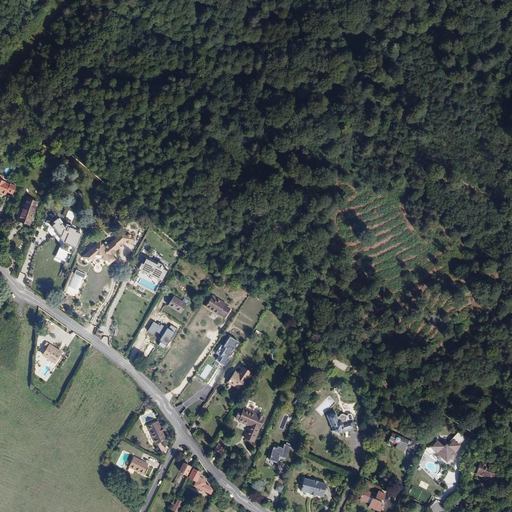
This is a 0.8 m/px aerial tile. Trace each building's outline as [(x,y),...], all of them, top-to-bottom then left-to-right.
[(12,194),(15,186),(10,183),(9,184),(6,183),(6,182),(0,179),(0,193),(1,194),(1,193),(6,195),(7,192),(12,194)] [(29,225),(35,208),(37,202),(27,198),(25,204),(24,204),(18,221),(29,225)] [(77,213),(66,208),(63,214),(67,216),(67,217),(74,220),(77,213)] [(66,228),(60,220),(57,222),(58,224),(56,226),(63,236),(62,238),(66,243),(59,259),(65,262),(63,267),(68,269),(69,266),(71,266),(85,233),(67,225),(66,228)] [(117,246),(123,241),(124,231),(120,231),(111,239),(112,240),(117,246)] [(132,241),(132,232),(124,231),(123,241),(132,241)] [(114,251),(118,247),(117,246),(112,240),(107,244),(105,241),(102,243),(99,240),(81,256),(88,263),(90,261),(95,256),(101,257),(105,262),(107,264),(115,258),(111,253),(114,251)] [(158,278),(164,265),(158,262),(157,264),(147,259),(142,270),(158,278)] [(87,275),(77,270),(75,274),(85,278),(87,275)] [(182,312),(186,304),(188,305),(190,302),(184,299),(182,301),(174,296),(168,305),(177,311),(178,310),(182,312)] [(230,309),(224,305),(224,304),(213,296),(206,307),(217,315),(218,314),(224,318),(230,309)] [(218,360),(227,364),(241,343),(232,337),(226,347),(222,344),(216,352),(219,355),(218,360)] [(44,346),(39,343),(36,354),(39,357),(45,349),(43,347),(44,346)] [(50,350),(47,348),(43,355),(54,363),(60,355),(56,353),(58,350),(52,346),(50,350)] [(246,368),(241,375),(245,378),(250,370),(246,368)] [(238,389),(245,378),(241,375),(235,371),(232,375),(234,376),(229,382),(238,389)] [(383,391),(386,386),(385,386),(381,383),(379,382),(376,387),(383,391)] [(253,442),(264,417),(245,409),(242,415),(241,414),(238,421),(249,426),(244,438),(253,442)] [(355,429),(352,420),(346,421),(346,419),(347,417),(346,415),(342,413),(340,414),(339,416),(337,417),(335,411),(326,415),(332,430),(331,431),(339,435),(339,433),(355,429)] [(165,439),(162,432),(161,428),(158,422),(148,426),(155,443),(165,439)] [(436,439),(430,446),(437,452),(436,454),(438,457),(440,458),(440,460),(442,459),(450,459),(451,459),(454,456),(455,453),(454,451),(460,444),(459,443),(465,436),(458,430),(452,437),(453,438),(447,445),(445,443),(443,445),(436,439)] [(397,444),(401,436),(392,432),(388,440),(393,442),(394,440),(397,442),(397,444)] [(415,449),(419,441),(412,438),(411,440),(401,436),(397,444),(405,447),(406,444),(407,443),(409,444),(408,445),(415,449)] [(284,459),(290,446),(283,443),(280,442),(274,439),(270,449),(271,449),(270,452),(284,459)] [(167,453),(163,442),(158,444),(161,455),(167,453)] [(222,454),(225,447),(218,443),(214,449),(222,454)] [(283,460),(284,459),(270,452),(269,454),(283,460)] [(143,474),(148,464),(133,457),(128,466),(143,474)] [(497,471),(485,467),(487,463),(473,458),(471,465),(478,467),(476,474),(494,480),(497,471)] [(186,475),(190,467),(183,463),(179,471),(181,471),(181,472),(186,475)] [(205,483),(201,478),(199,477),(201,473),(193,468),(188,477),(196,481),(194,485),(202,489),(205,484),(205,483)] [(323,495),(326,482),(317,481),(318,480),(314,479),(314,480),(304,478),(301,490),(311,493),(315,494),(323,495)] [(282,493),(284,485),(278,483),(275,490),(282,493)] [(213,490),(210,486),(205,484),(202,489),(211,494),(213,490)] [(370,506),(375,495),(370,492),(371,490),(364,488),(362,493),(361,492),(360,495),(361,496),(360,498),(370,502),(369,505),(370,506)] [(384,502),(380,500),(381,498),(382,499),(385,492),(379,489),(376,495),(375,495),(370,506),(380,510),(384,502)] [(178,510),(181,505),(180,505),(182,502),(178,500),(174,506),(173,506),(172,510),(176,511),(178,510)]
